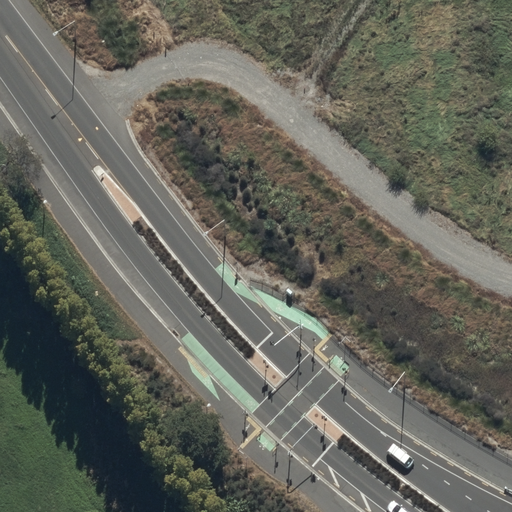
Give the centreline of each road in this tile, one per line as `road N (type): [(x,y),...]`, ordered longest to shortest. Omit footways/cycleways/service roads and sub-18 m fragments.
road 1 (secondary): [(67,119),(124,166),(305,372),(395,452),(487,511)]
road 2 (track): [(67,119),(178,66),(231,69),(432,237),(469,264),(511,278)]
road 3 (secondary): [(402,511),(288,418),(180,305),(86,180),(67,119)]
